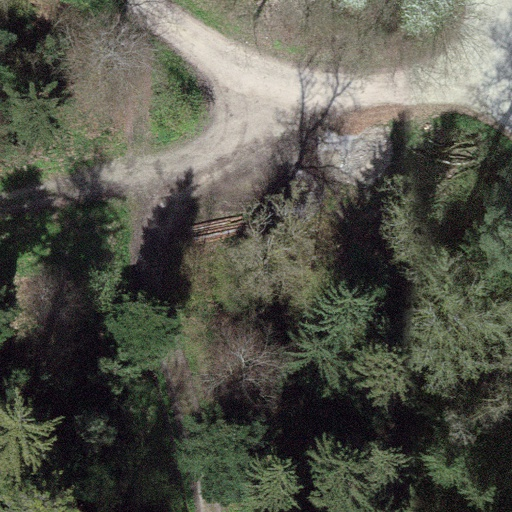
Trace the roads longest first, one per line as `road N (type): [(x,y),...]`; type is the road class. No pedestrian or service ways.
road 1 (track): [(274,97),(160,172),(166,261),(227,511)]
road 2 (track): [(144,0),(274,97),(391,83),(502,55),(477,0)]
road 3 (track): [(160,172),(0,204)]
